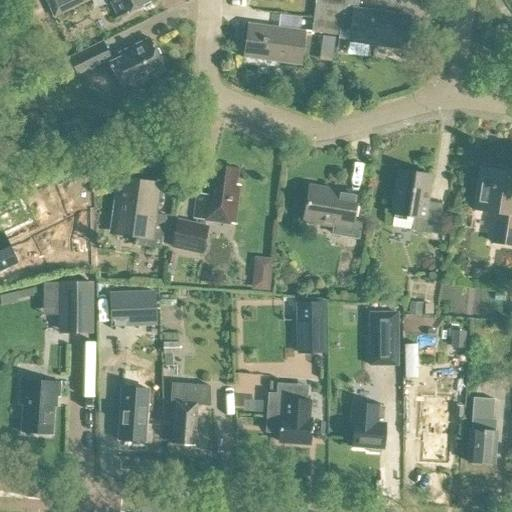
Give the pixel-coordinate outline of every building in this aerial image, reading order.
[(89,0),(46,0),(55,17),(89,1),(89,0)] [(110,0),(118,16),(150,1),(149,0),(110,0)] [(342,22),(344,5),(316,1),(314,18),(342,22)] [(405,51),(410,16),(354,8),(349,43),(405,51)] [(340,36),(342,22),(314,18),(312,33),(340,36)] [(300,66),(305,31),(249,24),(244,59),(300,66)] [(137,85),(167,72),(152,40),(136,47),(137,51),(111,63),(125,94),(138,88),(137,85)] [(18,61),(0,68),(0,70),(6,83),(25,75),(18,61)] [(88,85),(51,100),(56,113),(93,97),(88,85)] [(483,170),(481,170),(475,210),(496,214),(491,245),(511,248),(511,174),(502,173),(502,169),(484,166),(483,170)] [(178,222),(172,248),(201,255),(208,228),(206,228),(207,222),(234,226),(240,186),(236,186),(238,170),(213,167),(209,196),(198,194),(194,219),(197,219),(197,224),(178,222)] [(439,235),(443,204),(428,202),(432,177),(398,171),(391,215),(414,218),(412,231),(439,235)] [(122,178),(117,214),(111,213),(108,230),(137,234),(135,246),(161,250),(166,216),(152,214),(156,183),(122,178)] [(359,241),(363,220),(353,219),(357,195),(310,187),(305,219),(335,224),(335,227),(333,236),(359,241)] [(0,271),(16,264),(2,234),(8,231),(0,215),(0,271)] [(256,287),(274,288),(275,254),(257,254),(256,287)] [(92,282),(60,282),(60,332),(92,332),(92,282)] [(154,291),(108,293),(110,328),(156,326),(154,291)] [(15,300),(14,293),(0,295),(0,304),(0,306),(16,303),(15,300)] [(299,351),(323,351),(322,303),(298,303),(299,351)] [(397,313),(368,313),(369,367),(397,366),(397,313)] [(464,332),(451,331),(450,349),(463,350),(464,332)] [(103,336),(103,375),(130,375),(130,336),(103,336)] [(163,354),(165,354),(165,366),(174,366),(174,354),(178,354),(177,342),(163,343),(163,354)] [(407,384),(424,385),(425,357),(408,356),(407,384)] [(60,397),(61,383),(22,380),(20,404),(24,404),(22,432),(51,435),(52,416),(55,416),(57,396),(60,397)] [(208,405),(209,386),(172,383),(171,402),(176,402),(174,427),(175,427),(174,444),(193,445),(196,405),(208,405)] [(121,388),(119,423),(120,423),(119,440),(145,441),(146,424),(149,389),(121,388)] [(308,397),(277,395),(270,394),(267,429),(279,430),(278,442),(310,444),(312,420),(309,420),(311,398),(308,397)] [(420,461),(447,463),(451,397),(420,395),(417,438),(421,438),(420,461)] [(495,463),(497,433),(494,432),(495,419),(492,419),(493,399),(473,397),(470,432),(469,432),(467,461),(470,461),(472,465),(480,466),(482,462),(495,463)] [(384,450),(386,422),(387,405),(353,403),(352,420),(355,421),(353,447),(370,448),(369,452),(380,453),(381,449),(384,450)] [(464,418),(465,408),(455,407),(455,417),(464,418)]
